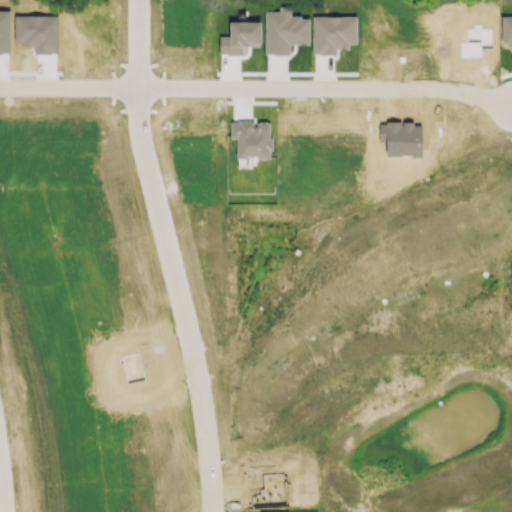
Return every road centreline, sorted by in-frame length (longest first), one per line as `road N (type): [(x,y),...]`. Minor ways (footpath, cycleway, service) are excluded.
road 1 (tertiary): [(143,0),(143,115),(194,351),(212,511)]
road 2 (residential): [(0,83),(433,82),(511,98)]
